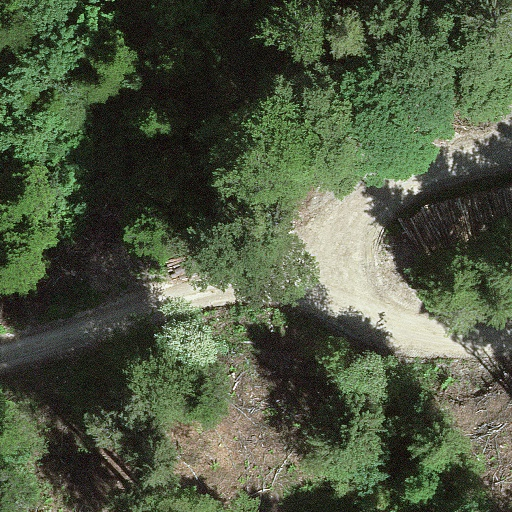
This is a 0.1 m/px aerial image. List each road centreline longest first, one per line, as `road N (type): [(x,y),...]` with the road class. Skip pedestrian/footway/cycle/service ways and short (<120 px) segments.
road 1 (track): [(0,356),(196,288),(315,265),(341,298),(408,325),(511,329)]
road 2 (track): [(315,265),(327,236),(359,210),(511,156)]
